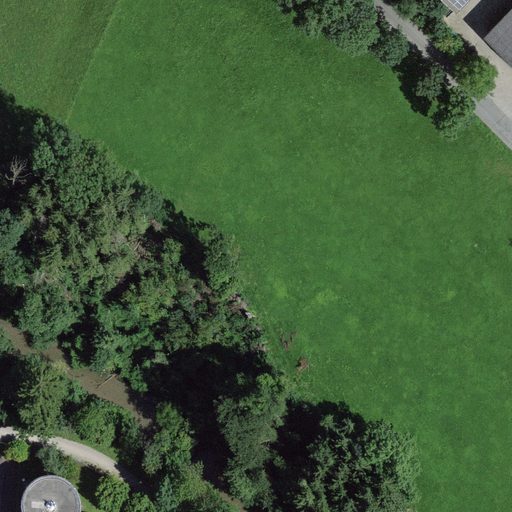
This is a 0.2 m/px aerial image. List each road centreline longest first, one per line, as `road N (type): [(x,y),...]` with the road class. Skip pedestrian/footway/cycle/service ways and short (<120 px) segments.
road 1 (unclassified): [(369,0),(511,137)]
road 2 (track): [(0,433),(74,450),(162,511)]
